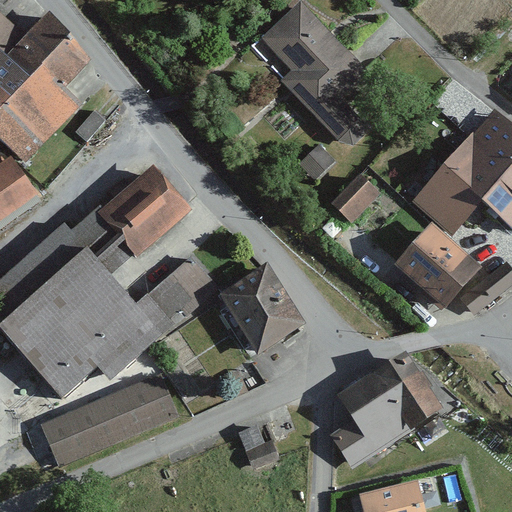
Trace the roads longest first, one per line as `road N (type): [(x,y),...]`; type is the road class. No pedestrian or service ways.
road 1 (residential): [(325,375),(3,511)]
road 2 (residential): [(158,124),(316,310),(325,375)]
road 3 (residential): [(158,124),(0,260)]
road 4 (residential): [(325,375),(395,345),(485,327)]
road 5 (residential): [(52,0),(158,124)]
road 6 (residential): [(511,114),(428,40),(397,0)]
road 7 (residential): [(321,511),(325,375)]
